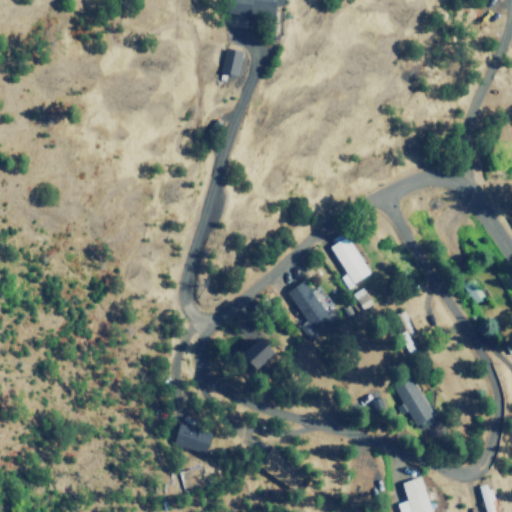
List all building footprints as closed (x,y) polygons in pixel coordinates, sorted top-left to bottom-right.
[(229,0),(228,11),(272,16),(273,6),(279,7),(279,0),(229,0)] [(217,72),(234,76),(240,51),(223,48),(217,72)] [(343,273),(338,277),(345,287),(367,273),(344,236),(327,247),(343,273)] [(483,297),(470,277),(458,284),(471,304),(483,297)] [(303,320),(296,325),(307,341),(316,335),(310,327),(326,317),(301,280),(284,292),(303,320)] [(253,369),(271,352),(257,337),(239,354),(253,369)] [(391,387),(413,426),(431,416),(410,377),(391,387)] [(171,443),(202,454),(209,434),(178,423),(171,443)] [(256,467),(290,488),(301,470),(267,449),(256,467)] [(397,511),(429,511),(418,477),(399,483),(404,501),(395,504),(397,511)] [(491,511),(488,500),(490,500),(485,483),(475,486),(482,511),(491,511)]
